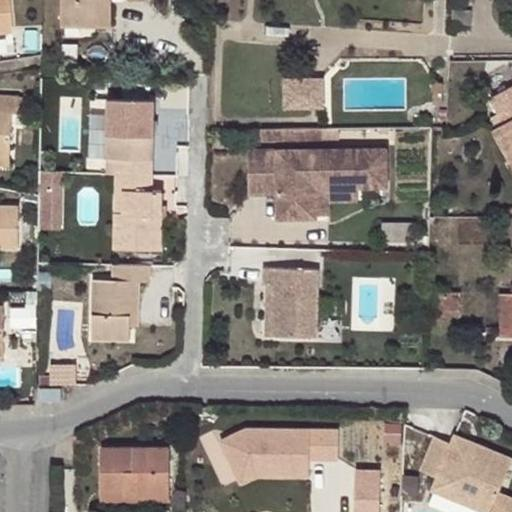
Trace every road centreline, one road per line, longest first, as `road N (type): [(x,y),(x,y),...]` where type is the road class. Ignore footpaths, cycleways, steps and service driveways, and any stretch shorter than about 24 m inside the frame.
road 1 (residential): [(189,385),(469,391),(511,413)]
road 2 (residential): [(196,80),(189,385)]
road 3 (residential): [(36,426),(138,382),(189,385)]
road 4 (unknown): [(193,225),(321,228)]
